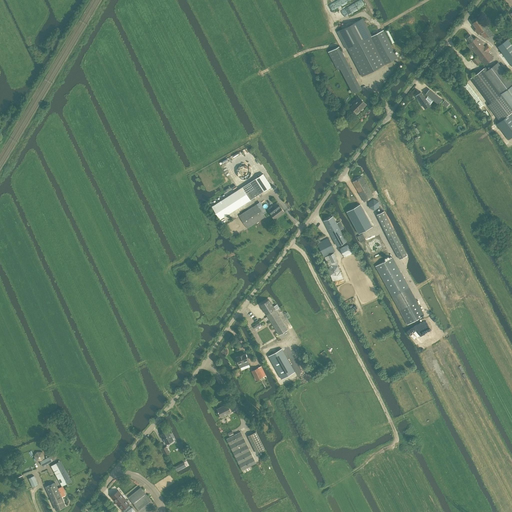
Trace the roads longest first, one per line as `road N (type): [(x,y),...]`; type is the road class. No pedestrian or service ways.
road 1 (unclassified): [(84,511),(479,0)]
road 2 (track): [(290,244),(304,255),(397,438)]
